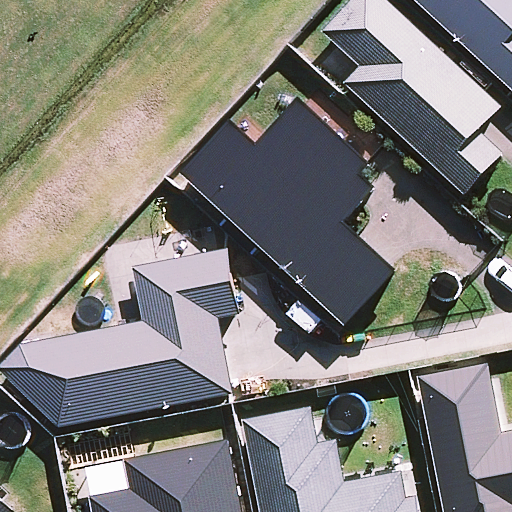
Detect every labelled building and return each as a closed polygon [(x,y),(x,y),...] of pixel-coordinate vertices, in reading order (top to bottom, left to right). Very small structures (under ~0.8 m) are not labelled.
[(505,110),(384,0),(360,0),(327,36),(364,69),(348,87),(469,198),(508,157),(483,135),(505,110)] [(511,0),(412,0),(511,91),(511,0)] [(235,127),(187,178),(350,330),(401,275),(348,227),(379,194),(365,181),(374,172),(302,105),(260,150),(235,127)] [(3,371),(63,430),(238,396),(223,322),(243,319),(230,253),(136,271),(147,325),(25,348),(3,371)] [(492,368),(422,381),(446,511),(511,511),(511,435),(505,437),(492,368)] [(316,409),(246,423),(263,511),(422,511),(420,500),(410,502),(405,475),(348,486),(340,443),(323,447),(316,409)] [(245,511),(232,441),(128,461),(134,491),(93,499),(95,511),(245,511)] [(0,511),(15,511),(0,497),(0,511)]
